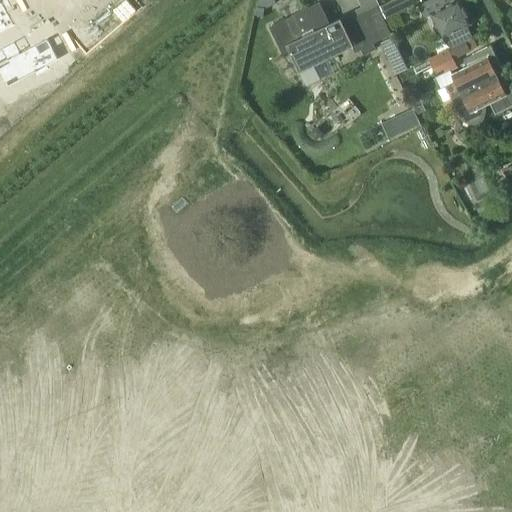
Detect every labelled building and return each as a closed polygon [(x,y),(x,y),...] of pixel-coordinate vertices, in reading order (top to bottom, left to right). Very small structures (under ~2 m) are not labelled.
[(392,0),(380,6),(385,18),(406,8),(405,6),(418,0),(392,0)] [(454,0),(428,0),(418,5),(423,16),(430,12),(436,25),(441,35),(444,34),(450,47),(472,37),(465,24),(469,23),(458,0),(456,0),(455,0),(454,0)] [(377,8),(344,24),(340,18),(329,24),(319,3),(270,27),(284,54),(289,51),(299,72),(354,45),(356,50),(389,34),(377,8)] [(0,33),(14,26),(3,6),(0,7),(0,33)] [(391,37),(380,43),(396,74),(406,68),(407,68),(391,37)] [(14,41),(0,48),(0,73),(7,87),(35,73),(36,76),(49,69),(47,66),(59,60),(47,38),(20,52),(14,41)] [(473,38),(449,50),(455,61),(479,50),(473,38)] [(450,100),(496,76),(494,73),(501,69),(490,45),(463,59),(467,67),(451,74),(455,81),(448,85),(446,90),(450,99),(450,100)] [(436,76),(456,67),(448,50),(429,59),(436,76)] [(450,99),(441,104),(450,121),(459,116),(463,121),(469,124),(475,124),(481,121),(484,116),(485,111),(485,106),(484,104),(489,102),(495,114),(511,105),(511,91),(508,82),(501,86),(496,76),(450,100),(450,99)] [(412,108),(381,124),(389,139),(420,124),(412,108)] [(511,164),(502,169),(508,183),(511,180),(511,164)] [(319,445),(309,459),(318,464),(327,450),(319,445)]
